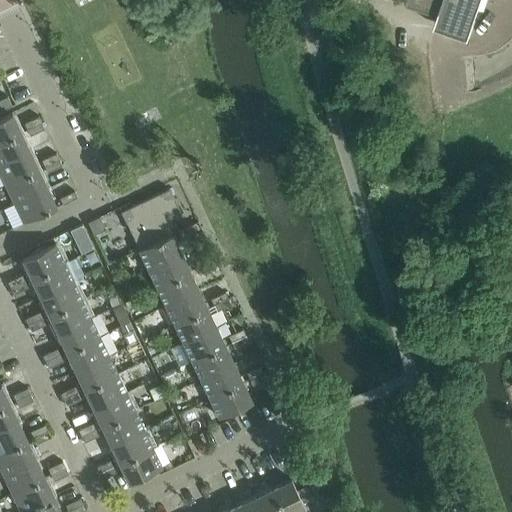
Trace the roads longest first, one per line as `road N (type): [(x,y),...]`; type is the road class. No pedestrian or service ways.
road 1 (residential): [(0,250),(96,205),(0,8)]
road 2 (residential): [(102,511),(0,301)]
road 3 (residential): [(106,511),(296,420)]
